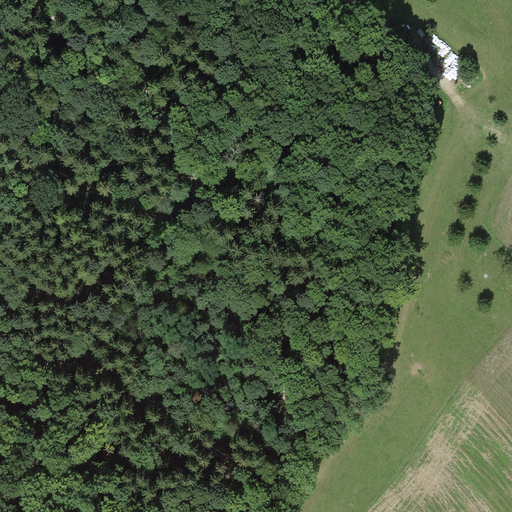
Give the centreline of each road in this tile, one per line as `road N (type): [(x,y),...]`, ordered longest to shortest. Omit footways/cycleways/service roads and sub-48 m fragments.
road 1 (track): [(40,0),(159,107),(243,340),(289,400),(296,428),(284,453),(249,465),(221,455),(114,382),(75,370),(0,382)]
road 2 (track): [(0,144),(36,159),(73,195),(121,208),(165,198),(184,163)]
